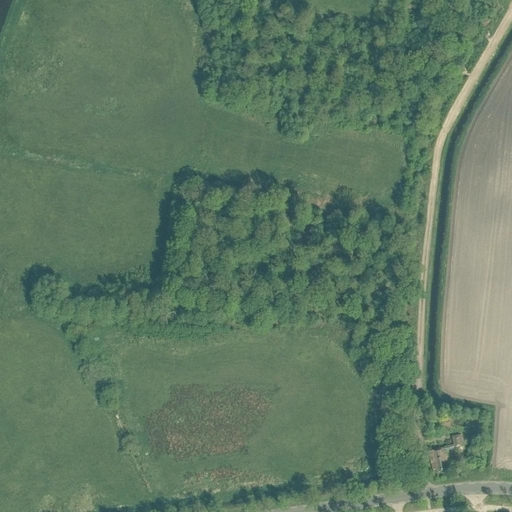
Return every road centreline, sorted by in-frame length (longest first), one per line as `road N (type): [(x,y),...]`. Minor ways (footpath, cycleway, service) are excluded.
road 1 (track): [(426,494),(416,400),(432,171),(453,109),(511,12)]
road 2 (secondary): [(511,489),(306,511)]
